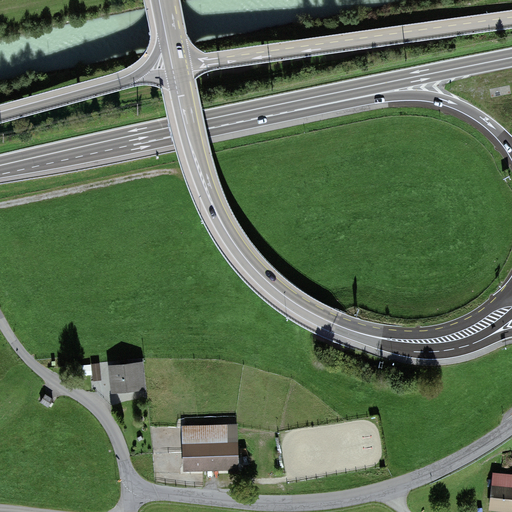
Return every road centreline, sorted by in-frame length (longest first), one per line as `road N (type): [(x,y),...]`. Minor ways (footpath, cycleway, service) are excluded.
road 1 (primary): [(175,67),(214,207),(235,246),(271,285),(323,319),(389,339),(439,340),(496,314)]
road 2 (unclassified): [(138,485),(255,502),(343,498),(429,473),(511,426)]
road 3 (primary): [(511,19),(175,67)]
road 4 (trunk): [(283,103),(0,165)]
road 5 (trunk): [(283,103),(306,112),(430,97),(477,116),(511,148)]
road 6 (trunk): [(511,57),(283,103)]
road 7 (residential): [(0,317),(19,353),(89,402),(114,430),(138,485)]
road 8 (trunk): [(175,67),(0,116)]
